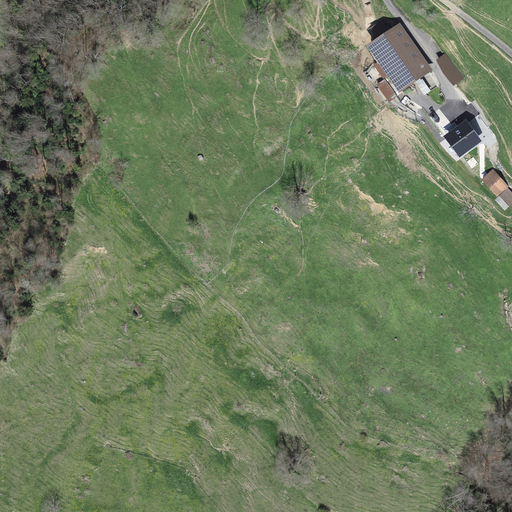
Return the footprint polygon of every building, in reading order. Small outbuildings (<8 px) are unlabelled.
[(400,28),(371,48),(400,89),(429,70),(400,28)] [(463,78),(446,57),(439,62),(444,73),(454,85),(463,78)] [(438,86),(431,76),(422,82),(429,92),(438,86)] [(376,84),(388,100),(397,93),(385,78),(376,84)] [(472,120),(450,136),(462,153),(484,136),(472,120)] [(493,173),(484,182),(496,195),(506,186),(493,173)]
